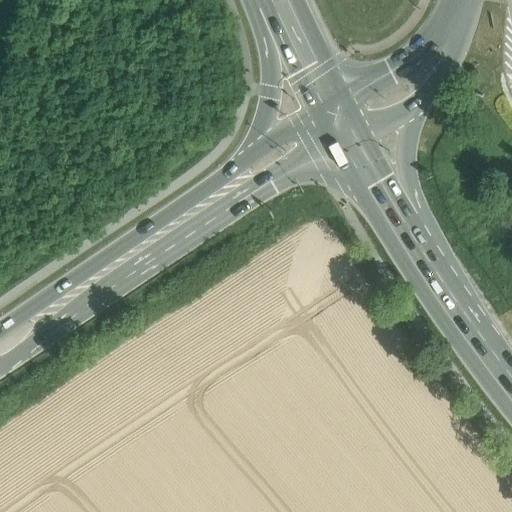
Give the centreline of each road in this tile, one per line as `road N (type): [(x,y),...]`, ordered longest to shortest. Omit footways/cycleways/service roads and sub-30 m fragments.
road 1 (secondary): [(0,351),(54,327),(346,139)]
road 2 (secondary): [(248,163),(0,340)]
road 3 (primary): [(403,237),(511,393)]
road 4 (unclassified): [(281,8),(276,105),(248,163)]
road 5 (unclassified): [(460,23),(421,67),(331,107)]
road 6 (unclassified): [(403,237),(406,175),(422,114)]
